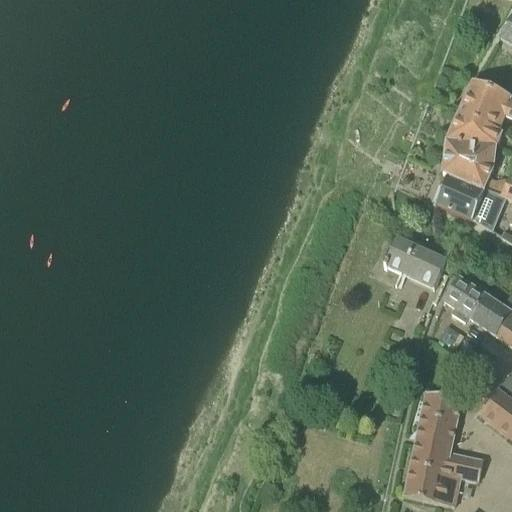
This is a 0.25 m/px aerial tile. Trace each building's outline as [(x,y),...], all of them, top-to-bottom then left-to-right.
[(511,18),(499,41),(511,48),(511,18)] [(511,102),(495,95),(479,88),(473,86),(458,117),(500,135),(506,122),(511,124),(511,102)] [(446,144),(496,150),(502,137),(500,135),(458,117),(446,144)] [(442,178),(446,180),(492,198),(498,200),(511,206),(511,177),(510,177),(509,181),(496,185),(489,182),(493,172),(496,150),(446,144),(446,145),(442,178)] [(492,198),(446,180),(434,208),(466,222),(472,225),(478,210),(485,213),(492,198)] [(501,242),(511,247),(511,240),(504,236),(501,242)] [(396,244),(384,270),(433,293),(445,266),(396,244)] [(493,341),(495,341),(511,313),(511,301),(510,300),(503,310),(486,299),(489,294),(475,285),(471,291),(459,282),(444,304),(455,312),(451,317),(464,326),(467,322),(493,341)] [(511,313),(495,341),(495,340),(511,351),(511,313)] [(461,366),(454,375),(474,390),(480,381),(461,366)] [(511,511),(511,406),(498,395),(472,424),(511,453),(511,511)] [(425,397),(414,448),(403,500),(454,511),(460,482),(477,486),(482,463),(451,457),(455,439),(459,415),(461,405),(425,397)]
